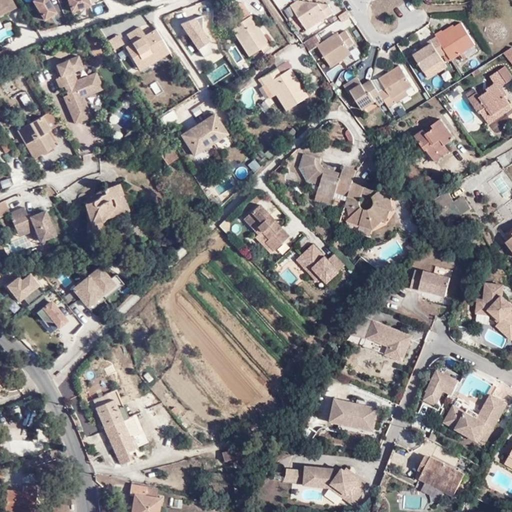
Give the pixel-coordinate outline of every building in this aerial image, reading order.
[(0,15),(14,7),(9,0),(4,0),(6,5),(0,8),(0,15)] [(45,24),(58,15),(49,0),(36,0),(32,3),(45,24)] [(89,0),(66,0),(73,16),(93,8),(89,0)] [(308,28),(334,10),(328,2),(314,0),(298,0),(292,4),(308,28)] [(238,15),(242,21),(251,16),(243,2),(233,8),(238,15)] [(297,12),(292,4),(287,8),(292,16),(297,12)] [(233,29),(240,39),(250,56),(270,44),(251,16),(242,21),(238,15),(225,23),(229,31),(233,29)] [(217,51),(196,16),(182,25),(202,60),(217,51)] [(446,45),(452,54),(475,38),(461,18),(445,29),(442,25),(435,30),(437,31),(446,45)] [(127,35),(131,44),(136,41),(145,36),(144,34),(141,27),(127,35)] [(236,42),(240,39),(233,29),(229,31),(236,42)] [(144,34),(145,36),(145,38),(137,43),(136,41),(131,44),(125,48),(133,63),(136,62),(141,70),(148,66),(145,58),(157,51),(159,56),(167,52),(155,30),(144,34)] [(335,37),(332,34),(318,44),(333,66),(353,51),(350,46),(355,43),(347,30),(340,34),(335,37)] [(440,49),(446,45),(437,31),(431,36),(432,37),(414,50),(423,66),(442,54),(442,53),(440,49)] [(117,34),(107,40),(113,49),(122,43),(117,34)] [(312,37),(306,41),(311,50),(318,45),(312,37)] [(11,47),(0,50),(0,60),(13,56),(11,47)] [(168,54),(167,52),(159,56),(157,51),(145,58),(148,66),(168,54)] [(56,64),(61,77),(73,72),(74,72),(84,68),(79,54),(56,64)] [(442,54),(423,66),(428,73),(447,61),(442,54)] [(408,72),(401,61),(400,59),(380,74),(385,82),(379,87),(382,91),(385,95),(389,101),(397,96),(395,93),(413,80),(408,72)] [(404,59),(401,61),(408,72),(411,69),(404,59)] [(511,64),(509,60),(502,64),(510,76),(511,74),(511,64)] [(287,61),(278,67),(283,73),(292,68),(287,61)] [(503,102),(511,97),(503,84),(511,79),(510,76),(502,64),(493,70),(496,78),(489,83),(490,86),(483,91),(480,86),(471,92),(481,108),(484,106),(489,114),(505,104),(503,102)] [(272,83),(280,94),(290,110),(311,95),(292,68),(283,73),(278,67),(262,78),(268,86),(272,83)] [(61,77),(56,79),(60,87),(65,86),(68,95),(64,96),(75,123),(92,117),(84,97),(103,89),(96,73),(77,81),(74,72),(73,72),(61,77)] [(382,91),(379,87),(373,77),(365,83),(363,81),(357,72),(344,82),(349,89),(352,87),(363,104),(375,95),(382,91)] [(371,75),(363,81),(365,83),(373,77),(371,75)] [(415,83),(413,80),(395,93),(397,96),(415,83)] [(468,88),(471,92),(480,86),(477,82),(468,88)] [(275,97),(280,94),(272,83),(268,86),(275,97)] [(511,103),(511,98),(511,97),(503,102),(505,104),(489,114),(491,118),(511,103)] [(433,150),(448,140),(446,137),(455,131),(444,113),(435,118),(437,120),(427,126),(425,123),(415,128),(425,144),(428,142),(433,150)] [(45,114),(38,119),(47,132),(54,128),(45,114)] [(212,114),(179,135),(192,155),(225,134),(212,114)] [(47,132),(38,119),(15,133),(32,160),(55,145),(47,132)] [(133,127),(123,136),(130,143),(140,134),(133,127)] [(395,128),(387,133),(391,138),(398,134),(395,128)] [(451,144),(448,140),(433,150),(435,154),(451,144)] [(180,160),(173,149),(167,153),(168,155),(164,158),(170,167),(180,160)] [(335,191),(336,190),(337,186),(351,191),(349,195),(345,204),(346,207),(351,213),(352,212),(359,219),(360,224),(371,229),(383,221),(386,223),(390,212),(393,212),(392,199),(395,197),(386,187),(378,193),(373,197),(374,202),(373,203),(373,204),(372,205),(371,206),(370,207),(369,207),(368,208),(367,208),(365,208),(364,207),(363,207),(362,206),(361,205),(361,204),(360,203),(360,202),(363,193),(365,188),(353,183),(358,169),(346,164),(342,170),(335,167),(333,173),(332,173),(326,171),(329,166),(327,165),(325,163),(324,161),(322,159),(322,156),(307,151),(302,162),(304,164),(305,165),(308,176),(312,175),(320,185),(318,192),(332,198),(333,198),(335,191)] [(246,167),(236,170),(240,179),(249,176),(246,167)] [(497,201),(511,191),(511,185),(503,172),(485,184),(497,201)] [(100,234),(100,221),(100,213),(118,205),(117,189),(117,183),(102,189),(104,193),(98,196),(98,198),(94,200),(89,200),(88,195),(84,198),(84,201),(87,202),(89,204),(90,208),(91,213),(90,216),(84,219),(84,229),(87,230),(87,236),(100,234)] [(336,190),(349,195),(351,191),(337,186),(336,190)] [(363,193),(373,197),(378,193),(365,188),(363,193)] [(102,189),(88,195),(89,200),(94,200),(98,198),(98,196),(104,193),(102,189)] [(100,213),(100,221),(127,211),(117,189),(118,205),(100,213)] [(331,202),(333,198),(332,198),(318,192),(316,196),(331,202)] [(447,204),(440,194),(422,205),(426,210),(440,224),(447,219),(440,210),(447,204)] [(464,196),(450,204),(457,218),(472,210),(464,196)] [(242,212),(251,223),(255,219),(259,224),(267,233),(263,236),(270,245),(287,231),(259,198),(242,212)] [(420,203),(411,211),(425,229),(434,222),(420,203)] [(453,214),(447,204),(440,210),(447,219),(452,214),(453,214)] [(9,214),(19,236),(36,229),(41,241),(55,235),(45,211),(29,218),(24,207),(9,214)] [(352,212),(351,213),(347,219),(360,224),(359,219),(352,212)] [(511,226),(503,234),(508,239),(511,236),(511,226)] [(177,241),(184,234),(179,230),(172,237),(177,241)] [(335,269),(341,264),(332,252),(325,258),(311,242),(298,253),(309,266),(304,270),(313,279),(318,275),(323,281),(336,270),(335,269)] [(293,257),(304,270),(309,266),(298,253),(293,257)] [(72,292),(91,312),(118,286),(98,266),(72,292)] [(392,270),(388,267),(386,266),(381,272),(383,273),(387,276),(392,270)] [(427,270),(418,267),(413,285),(421,288),(421,286),(447,294),(452,276),(427,268),(427,270)] [(32,306),(31,306),(53,335),(68,324),(30,275),(21,282),(18,278),(6,288),(19,306),(27,300),(32,306)] [(511,306),(509,304),(511,301),(504,294),(505,284),(487,281),(485,298),(479,297),(478,310),(496,313),(501,318),(499,320),(508,326),(505,330),(511,334),(511,306)] [(83,310),(75,316),(53,290),(47,296),(69,323),(57,333),(64,342),(91,320),(83,310)] [(369,334),(390,343),(387,351),(404,357),(413,333),(376,317),(365,314),(353,329),(369,334)] [(442,362),(439,368),(459,379),(462,373),(442,362)] [(459,379),(439,368),(428,389),(429,391),(425,397),(436,403),(444,388),(446,384),(455,388),(459,379)] [(0,384),(5,389),(7,391),(13,384),(0,373),(0,384)] [(453,392),(455,388),(446,384),(444,388),(453,392)] [(492,392),(489,398),(505,407),(509,401),(492,392)] [(362,422),(375,424),(379,406),(337,397),(333,419),(361,425),(362,422)] [(489,398),(481,412),(479,416),(466,409),(455,403),(446,420),(484,442),(505,407),(489,398)] [(469,405),(466,409),(479,416),(481,412),(469,405)] [(117,409),(100,416),(119,455),(149,442),(136,413),(122,419),(117,409)] [(22,442),(20,426),(9,427),(10,443),(22,442)] [(243,446),(225,452),(227,459),(245,453),(243,446)] [(418,470),(422,472),(431,455),(427,453),(418,470)] [(431,455),(422,472),(420,476),(454,493),(466,472),(432,454),(431,455)] [(331,484),(344,494),(347,490),(333,479),(317,478),(318,464),(307,464),(306,481),(331,484)] [(345,467),(318,464),(317,478),(333,479),(347,490),(344,494),(354,500),(368,481),(355,471),(353,473),(345,467)] [(157,486),(130,483),(129,492),(133,493),(130,511),(158,511),(161,496),(156,496),(157,486)] [(6,511),(17,511),(29,511),(29,507),(35,507),(37,486),(28,485),(27,492),(8,490),(6,511)]
